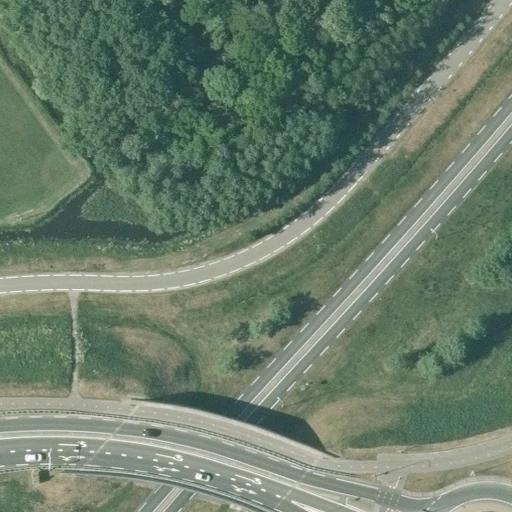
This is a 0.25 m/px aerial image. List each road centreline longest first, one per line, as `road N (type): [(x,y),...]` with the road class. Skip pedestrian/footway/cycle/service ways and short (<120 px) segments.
road 1 (unclassified): [(504,0),(336,194),(265,250),(166,282),(0,286)]
road 2 (primary): [(511,101),(146,511)]
road 3 (primary): [(171,511),(511,131)]
road 4 (primary): [(421,511),(155,434),(0,425)]
road 5 (primary): [(0,452),(133,458),(312,511)]
